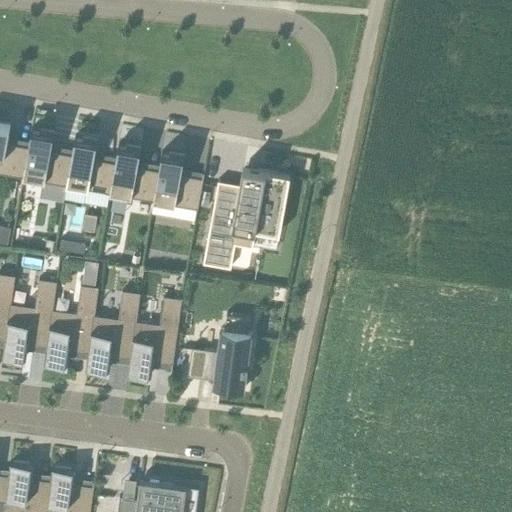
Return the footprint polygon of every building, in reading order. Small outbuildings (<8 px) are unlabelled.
[(0,172),(23,177),(29,147),(7,143),(11,124),(0,121),(0,172)] [(29,147),(23,177),(67,185),(72,154),(51,151),(53,139),(54,131),(32,128),(29,147)] [(67,185),(64,198),(85,202),(87,189),(110,193),(113,177),(115,162),(94,158),(95,153),(98,139),(76,135),(72,154),(67,185)] [(113,177),(110,193),(153,201),(159,170),(138,166),(141,147),(119,143),(115,162),(113,177)] [(159,170),(153,201),(198,209),(205,172),(203,172),(202,178),(181,174),(185,155),(171,153),(162,151),(159,170)] [(219,180),(208,238),(236,243),(253,246),(257,229),(280,233),(290,174),(244,166),(240,184),(220,180),(219,180)] [(0,224),(0,238),(10,239),(12,226),(0,224)] [(98,282),(101,259),(88,257),(85,280),(98,282)] [(0,340),(5,341),(7,341),(12,303),(16,275),(0,272),(0,340)] [(5,341),(3,357),(5,357),(24,359),(26,345),(47,347),(49,347),(54,309),(53,309),(57,280),(39,278),(36,306),(12,303),(7,341),(5,341)] [(47,347),(45,363),(47,363),(66,365),(68,349),(88,352),(90,352),(95,315),(99,286),(81,284),(77,312),(54,309),(49,347),(47,347)] [(88,352),(86,368),(88,369),(107,371),(109,356),(130,358),(132,359),(137,320),(141,292),(123,290),(119,318),(95,315),(90,352),(88,352)] [(130,358),(128,374),(130,374),(149,376),(151,361),(172,363),(174,364),(182,297),(164,295),(161,324),(137,320),(132,359),(130,358)] [(204,348),(200,377),(221,380),(221,384),(245,388),(253,333),(221,329),(218,350),(204,348)] [(10,476),(5,511),(47,511),(51,481),(30,479),(32,463),(11,461),(9,476),(10,476)] [(51,481),(47,511),(90,511),(94,487),(93,487),(72,484),(74,469),(53,466),(51,481)] [(0,511),(5,511),(10,476),(9,476),(0,475),(0,511)] [(120,496),(117,511),(196,511),(199,487),(141,479),(139,498),(120,496)]
